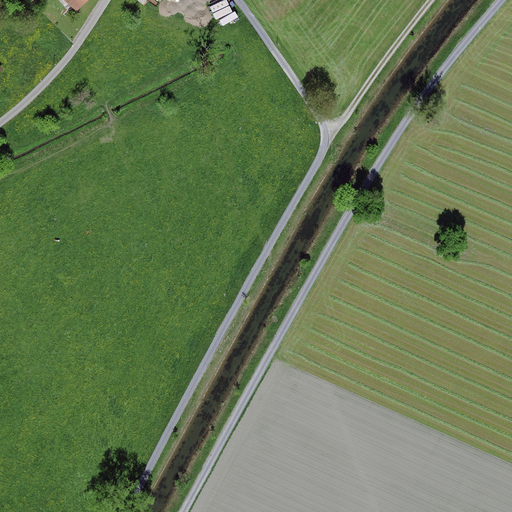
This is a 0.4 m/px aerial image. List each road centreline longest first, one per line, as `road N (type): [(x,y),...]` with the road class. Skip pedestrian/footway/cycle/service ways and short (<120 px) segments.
road 1 (track): [(502,0),(411,114),(187,511)]
road 2 (track): [(128,511),(330,135)]
road 3 (track): [(330,135),(432,0)]
road 4 (unclassified): [(0,123),(45,84),(107,0)]
road 5 (track): [(237,0),(330,135)]
